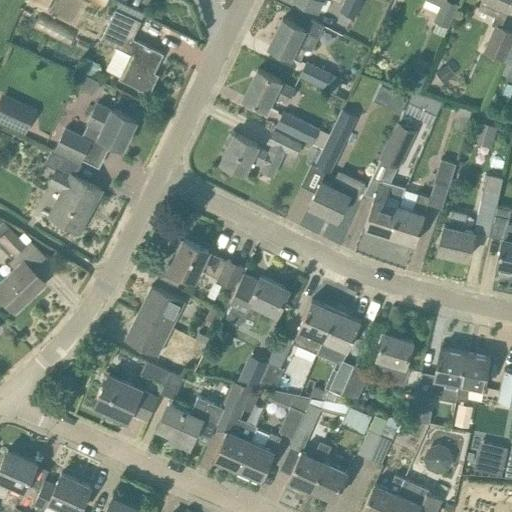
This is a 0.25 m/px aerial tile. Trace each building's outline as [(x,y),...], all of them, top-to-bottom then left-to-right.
[(344,0),(340,9),(354,16),(361,0),(344,0)] [(431,0),(440,4),(433,19),(448,26),(458,3),(452,0),(431,0)] [(503,59),(511,38),(511,30),(501,26),(509,8),(510,9),(511,2),(511,0),(482,0),(479,8),(495,15),(492,22),(495,24),(483,50),(503,59)] [(141,20),(115,7),(101,38),(131,52),(119,77),(150,91),(156,79),(150,76),(153,71),(154,72),(163,52),(151,46),(152,45),(148,43),(147,44),(133,37),(141,20)] [(312,49),(324,24),(312,18),(307,28),(283,16),(270,45),(300,60),(306,46),(312,49)] [(511,38),(503,59),(511,62),(511,38)] [(336,90),(342,78),(306,61),(300,74),(336,90)] [(453,74),(445,64),(436,72),(444,82),(453,74)] [(281,79),(276,76),(258,67),(244,96),(267,107),(274,94),(288,101),(294,88),(280,81),(281,79)] [(383,78),(375,97),(434,122),(442,102),(383,78)] [(0,116),(28,131),(40,107),(7,90),(0,105),(0,116)] [(111,108),(96,101),(86,122),(88,123),(83,133),(65,125),(56,145),(82,157),(90,140),(107,148),(111,141),(123,147),(137,118),(112,106),(111,108)] [(357,113),(342,106),(329,132),(323,147),(321,150),(316,161),(316,163),(316,164),(330,170),(357,113)] [(329,132),(284,111),(277,125),(292,132),(302,137),(323,147),(329,132)] [(417,130),(398,120),(380,156),(399,166),(417,130)] [(301,141),(302,137),(292,132),(290,135),(274,128),(268,141),(273,143),(269,151),(257,145),(258,143),(236,132),(222,161),(244,172),(252,157),(263,163),(261,168),(273,175),(285,150),(296,155),(302,142),(301,141)] [(307,156),(316,161),(321,150),(323,147),(314,143),(307,156)] [(79,229),(92,204),(101,188),(74,173),(80,161),(52,147),(45,162),(55,167),(47,182),(60,189),(48,212),(79,229)] [(457,162),(441,157),(432,184),(448,189),(457,162)] [(366,183),(355,177),(342,171),(335,185),(322,179),(310,203),(339,217),(350,193),(359,197),(366,183)] [(481,200),(496,203),(502,176),(487,172),(481,200)] [(365,226),(392,234),(400,204),(405,187),(381,180),(376,196),(375,196),(365,226)] [(400,204),(392,234),(416,242),(426,212),(425,212),(430,196),(419,192),(414,208),(400,204)] [(511,207),(496,203),(489,234),(491,234),(492,229),(505,232),(498,262),(500,263),(499,266),(501,270),(510,272),(511,270),(511,222),(508,222),(511,207)] [(445,224),(443,229),(439,249),(469,256),(475,231),(463,228),(467,212),(452,209),(448,225),(445,224)] [(200,216),(194,231),(211,238),(217,223),(200,216)] [(0,245),(11,257),(25,243),(3,220),(0,223),(0,245)] [(233,285),(243,265),(229,259),(227,261),(208,251),(209,249),(185,237),(172,263),(169,262),(162,275),(178,283),(184,272),(196,278),(202,264),(222,274),(220,279),(233,285)] [(45,283),(31,268),(22,259),(0,280),(0,296),(14,312),(45,283)] [(259,279),(244,272),(231,300),(234,301),(227,316),(242,323),(246,314),(257,320),(264,305),(278,312),(290,288),(261,274),(259,279)] [(139,311),(172,327),(185,300),(152,284),(139,311)] [(320,345),(337,308),(312,298),(296,335),(294,337),(292,341),(318,352),(320,345)] [(212,305),(206,317),(214,321),(220,309),(212,305)] [(361,319),(337,308),(320,345),(345,356),(361,319)] [(159,354),(172,327),(139,311),(126,337),(159,354)] [(199,330),(196,336),(207,341),(210,335),(199,330)] [(406,382),(418,384),(421,369),(411,367),(411,365),(406,364),(414,339),(385,330),(377,356),(372,373),(405,383),(406,382)] [(294,337),(282,332),(269,360),(281,366),(292,341),(294,337)] [(421,369),(418,384),(420,384),(413,418),(429,422),(435,395),(431,394),(432,390),(442,392),(445,378),(460,381),(466,351),(441,346),(435,373),(421,370),(422,369),(421,369)] [(206,351),(199,366),(215,372),(221,358),(206,351)] [(491,356),(466,351),(460,381),(456,397),(467,399),(470,383),(485,386),(491,356)] [(165,382),(171,370),(148,359),(143,372),(165,382)] [(355,365),(342,359),(329,389),(342,395),(355,365)] [(281,366),(269,360),(257,385),(274,388),(275,388),(284,368),(281,366)] [(355,401),(368,370),(355,365),(342,395),(355,401)] [(511,369),(505,368),(500,389),(498,398),(511,401),(511,369)] [(184,376),(171,370),(161,391),(174,397),(184,376)] [(141,388),(142,387),(110,373),(96,404),(128,418),(131,410),(149,418),(159,396),(141,388)] [(253,384),(235,380),(224,405),(241,412),(253,384)] [(312,396),(310,396),(275,388),(274,388),(273,389),(269,398),(289,407),(279,430),(295,437),(310,401),(312,396)] [(191,411),(169,401),(159,426),(174,433),(172,438),(190,445),(194,434),(208,441),(224,406),(198,394),(191,411)] [(321,406),(310,401),(295,437),(305,441),(321,406)] [(350,404),(342,423),(364,432),(372,413),(350,404)] [(369,457),(386,418),(377,413),(359,452),(369,457)] [(388,413),(386,418),(369,457),(381,462),(400,418),(388,413)] [(239,467),(257,426),(244,420),(244,419),(234,414),(215,456),(239,467)] [(257,426),(239,467),(263,478),(282,435),(271,431),(270,433),(257,427),(257,426)] [(313,454),(302,449),(290,477),(293,479),(291,483),(302,489),(305,484),(313,487),(325,459),(332,444),(320,439),(313,454)] [(8,448),(5,454),(0,466),(0,494),(4,497),(1,501),(16,508),(13,511),(29,511),(30,511),(18,505),(37,461),(8,448)] [(349,469),(325,459),(313,487),(336,498),(349,469)] [(61,511),(79,511),(91,485),(62,472),(56,485),(44,479),(35,500),(47,505),(50,499),(64,506),(61,511)] [(363,510),(368,511),(389,511),(405,477),(396,473),(390,488),(375,481),(363,510)] [(405,477),(389,511),(434,511),(442,497),(429,491),(430,488),(405,477)] [(144,511),(145,509),(113,494),(105,511),(144,511)]
